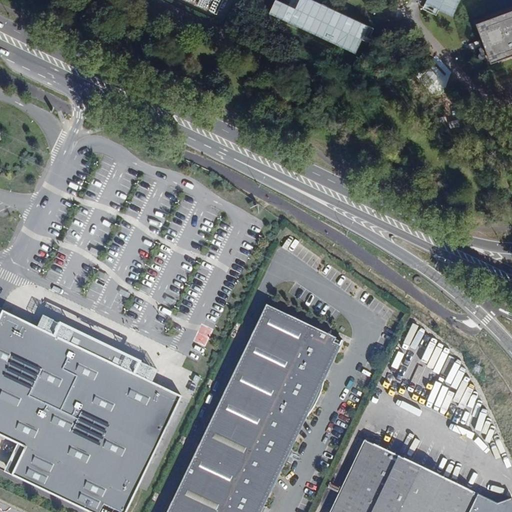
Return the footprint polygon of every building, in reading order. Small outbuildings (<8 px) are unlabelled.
[(272,15),(362,51),(373,23),(315,0),(300,0),(297,9),(291,6),(278,1),(272,15)] [(297,9),(300,0),(293,0),(291,6),(297,9)] [(426,0),(425,4),(452,15),(459,0),(426,0)] [(511,8),(476,22),(490,62),(511,54),(511,8)] [(481,38),(466,43),(469,50),(484,45),(481,38)] [(336,338),(266,304),(166,511),(261,511),(306,420),(311,415),(315,408),(319,400),(323,392),(325,384),(326,376),(343,341),(341,340),(341,342),(335,339),(336,338)] [(12,475),(88,511),(126,511),(182,397),(148,380),(153,369),(48,319),(43,330),(3,311),(0,317),(0,435),(25,447),(12,475)] [(101,342),(104,332),(97,330),(93,339),(101,342)] [(478,492),(365,438),(328,511),(507,511),(505,507),(498,503),(477,493),(478,492)] [(507,511),(511,511),(511,499),(498,503),(505,507),(507,511)]
